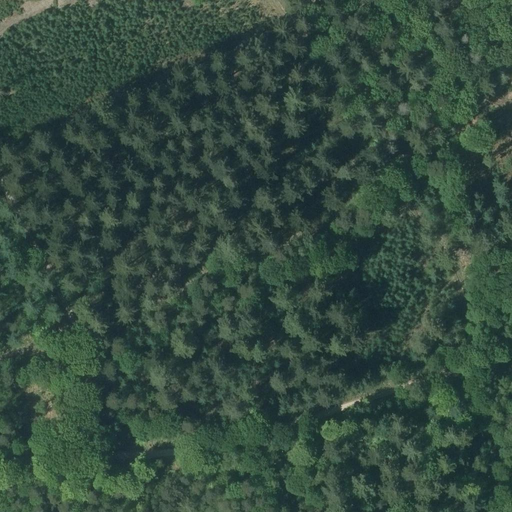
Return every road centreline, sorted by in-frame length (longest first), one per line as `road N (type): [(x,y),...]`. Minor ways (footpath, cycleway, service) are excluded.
road 1 (track): [(511,351),(212,450),(65,462)]
road 2 (track): [(277,0),(383,160)]
road 3 (track): [(73,331),(0,190)]
road 4 (track): [(65,462),(73,331)]
